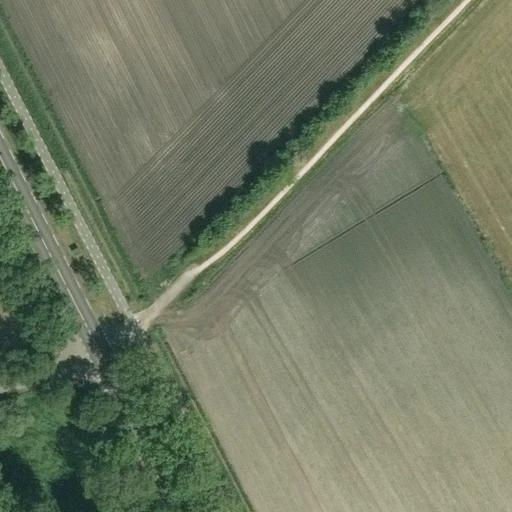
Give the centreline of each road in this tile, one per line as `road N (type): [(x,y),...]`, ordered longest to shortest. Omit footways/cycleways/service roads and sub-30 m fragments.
road 1 (secondary): [(101,353),(0,155)]
road 2 (secondary): [(183,511),(101,353)]
road 3 (track): [(101,353),(198,269)]
